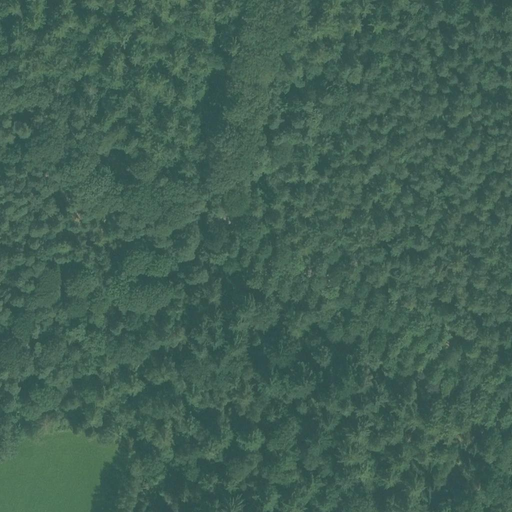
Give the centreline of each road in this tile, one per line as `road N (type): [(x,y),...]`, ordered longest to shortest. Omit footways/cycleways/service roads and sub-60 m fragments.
road 1 (tertiary): [(264,0),(222,216),(511,387)]
road 2 (track): [(429,0),(229,220)]
road 3 (track): [(199,203),(177,259),(154,282),(0,398)]
road 4 (track): [(0,85),(222,216)]
